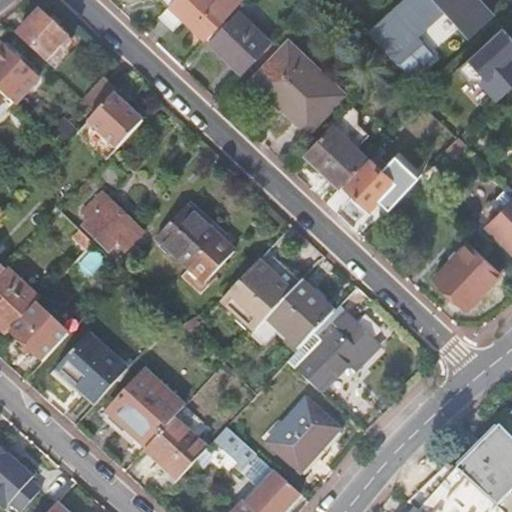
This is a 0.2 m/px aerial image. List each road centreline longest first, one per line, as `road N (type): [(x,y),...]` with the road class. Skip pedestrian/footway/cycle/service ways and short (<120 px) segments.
road 1 (residential): [(76,0),(482,372)]
road 2 (residential): [(345,511),(417,428),(482,372)]
road 3 (residential): [(131,511),(0,390)]
